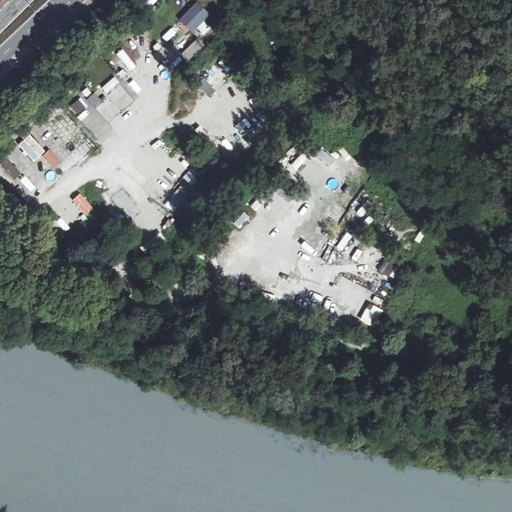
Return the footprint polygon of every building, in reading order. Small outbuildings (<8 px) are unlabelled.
[(204,36),(212,26),(194,11),(182,25),(191,33),(195,28),(204,36)] [(165,44),(174,35),(169,30),(160,39),(165,44)] [(200,82),(212,94),(223,84),(211,72),(200,82)] [(119,106),(128,98),(115,82),(106,89),(119,106)] [(86,99),(95,108),(103,101),(94,92),(86,99)] [(81,97),(70,105),(77,114),(88,107),(81,97)] [(101,139),(113,129),(109,124),(96,134),(101,139)] [(35,133),(27,140),(40,153),(47,146),(35,133)] [(329,166),(334,161),(320,148),(315,153),(329,166)] [(167,199),(181,210),(195,193),(182,182),(167,199)] [(119,199),(129,193),(126,188),(116,194),(119,199)] [(82,192),(72,198),(83,215),(93,208),(82,192)] [(242,226),(254,214),(248,209),(237,221),(242,226)] [(264,233),(250,245),(257,252),(271,241),(264,233)] [(320,239),(312,249),(317,252),(324,242),(320,239)] [(387,260),(379,270),(394,281),(401,271),(387,260)]
